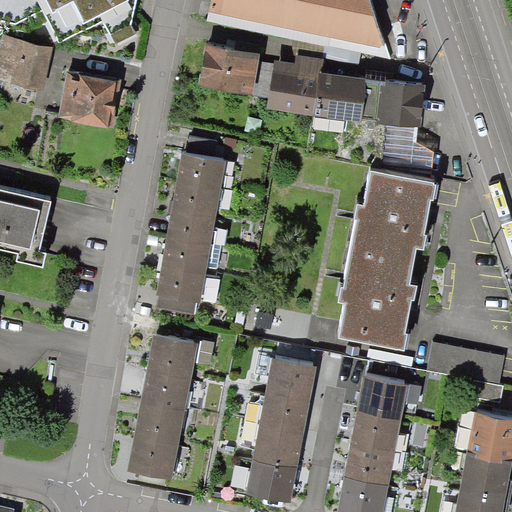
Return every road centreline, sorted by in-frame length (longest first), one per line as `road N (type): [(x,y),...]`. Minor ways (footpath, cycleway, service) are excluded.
road 1 (residential): [(82,488),(173,0)]
road 2 (primary): [(435,0),(511,233)]
road 3 (residential): [(311,511),(335,387)]
